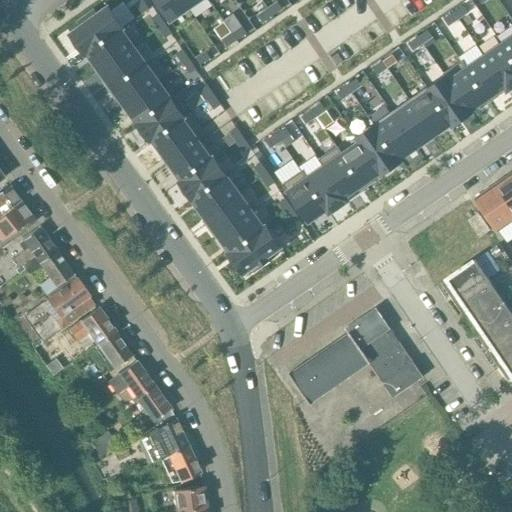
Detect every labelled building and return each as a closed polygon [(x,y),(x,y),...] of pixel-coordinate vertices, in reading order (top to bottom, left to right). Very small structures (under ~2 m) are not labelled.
[(142,0),(140,0),(135,4),(142,13),(148,8),(142,0)] [(181,0),(155,0),(170,21),(188,9),(181,0)] [(181,0),(188,9),(189,8),(197,3),(201,0),(181,0)] [(278,2),(268,9),(272,15),(282,9),(278,2)] [(464,6),(454,13),(458,19),(468,13),(464,6)] [(82,26),(70,34),(79,46),(84,52),(86,55),(88,54),(121,30),(123,29),(122,27),(116,18),(111,11),(108,7),(102,12),(97,15),(94,12),(79,23),(82,26)] [(268,9),(258,16),(262,22),(272,15),(268,9)] [(454,13),(444,20),(449,26),(458,19),(454,13)] [(158,14),(152,19),(159,28),(165,24),(158,14)] [(165,24),(159,28),(165,38),(172,34),(165,24)] [(242,27),(232,33),(237,40),(246,33),(244,30),(242,27)] [(121,30),(88,54),(93,62),(100,71),(133,47),(127,38),(121,30)] [(428,31),(418,37),(423,44),(433,37),(428,31)] [(232,33),(222,40),(227,47),(237,40),(232,33)] [(418,37),(408,44),(413,51),(423,44),(418,37)] [(511,37),(503,44),(511,57),(511,37)] [(485,56),(484,57),(504,88),(505,89),(507,91),(511,87),(511,57),(503,44),(493,51),(485,56)] [(133,47),(100,71),(106,80),(112,88),(146,64),(133,47)] [(183,50),(176,54),(183,64),(190,60),(183,50)] [(206,51),(196,58),(200,64),(210,58),(206,51)] [(393,55),(383,62),(387,68),(397,62),(393,55)] [(484,57),(467,69),(488,98),(496,93),(500,91),(504,88),(484,57)] [(190,60),(183,64),(190,74),(196,70),(190,60)] [(454,66),(444,73),(447,77),(470,111),(474,108),(478,105),(479,105),(488,98),(467,69),(462,61),(454,66)] [(383,62),(373,68),(377,75),(387,68),(383,62)] [(146,64),(112,88),(119,97),(119,98),(125,106),(158,82),(158,81),(146,65),(146,64)] [(428,90),(427,91),(451,124),(452,126),(462,120),(471,113),(470,111),(447,77),(428,90)] [(357,80),(347,86),(352,93),(361,86),(357,80)] [(158,82),(125,106),(137,123),(171,99),(158,82)] [(207,85),(201,90),(207,100),(214,95),(207,85)] [(347,86),(337,93),(342,100),(352,93),(347,86)] [(427,91),(411,102),(434,136),(451,124),(427,91)] [(214,95),(207,100),(214,110),(221,105),(214,95)] [(171,99),(137,123),(150,140),(151,139),(183,116),(179,110),(171,99)] [(401,108),(393,114),(416,148),(422,144),(434,136),(411,102),(401,108)] [(316,107),(311,111),(316,117),(326,110),(321,104),(316,107)] [(304,116),(302,117),(306,124),(316,117),(311,111),(304,116)] [(183,116),(151,139),(164,156),(167,160),(196,139),(193,135),(201,129),(189,112),(183,116)] [(393,114),(376,126),(399,160),(416,148),(393,114)] [(365,133),(356,139),(359,143),(379,173),(381,175),(391,168),(400,162),(399,160),(376,126),(375,126),(365,133)] [(236,128),(230,132),(236,142),(243,137),(236,128)] [(286,128),(276,135),(280,142),(290,135),(286,128)] [(276,135),(266,142),(271,148),(280,142),(276,135)] [(243,137),(236,142),(243,152),(250,147),(243,137)] [(196,139),(167,160),(170,164),(181,180),(211,159),(202,146),(199,143),(196,139)] [(347,151),(343,154),(363,184),(371,179),(379,174),(379,173),(359,143),(352,148),(347,151)] [(332,150),(319,159),(325,167),(346,197),(354,191),(363,185),(363,184),(343,154),(341,151),(339,149),(337,146),(332,150)] [(181,180),(179,182),(192,200),(226,176),(219,167),(213,158),(211,159),(181,180)] [(261,163),(254,168),(261,178),(267,173),(261,163)] [(325,167),(306,180),(326,210),(329,214),(339,207),(348,201),(346,197),(325,167)] [(292,177),(282,184),(309,222),(326,210),(306,180),(300,172),(292,177)] [(267,173),(261,178),(268,188),(274,183),(267,173)] [(511,174),(495,186),(511,210),(511,174)] [(226,176),(192,200),(205,217),(239,193),(232,184),(226,176)] [(0,215),(21,201),(7,183),(2,186),(4,189),(0,192),(0,215)] [(511,220),(511,210),(495,186),(476,199),(498,230),(511,220)] [(239,193),(205,217),(206,219),(217,234),(218,235),(251,211),(239,193)] [(285,199),(278,204),(285,213),(292,209),(285,199)] [(21,201),(0,215),(0,241),(28,221),(30,225),(35,221),(21,201)] [(292,209),(285,213),(292,223),(299,219),(292,209)] [(251,211),(218,235),(218,236),(230,252),(263,228),(251,211)] [(56,250),(40,227),(22,239),(23,240),(17,244),(23,251),(12,259),(19,268),(22,265),(23,266),(30,258),(31,259),(34,256),(38,262),(56,250)] [(230,252),(228,254),(243,274),(245,273),(252,268),(255,271),(261,266),(270,260),(274,257),(271,254),(279,248),(280,248),(273,237),(265,227),(263,228),(230,252)] [(499,245),(490,251),(495,259),(505,253),(499,245)] [(74,274),(56,250),(38,262),(34,256),(31,259),(30,258),(23,266),(29,274),(40,267),(48,278),(39,285),(46,294),(74,274)] [(453,300),(487,277),(475,260),(441,283),(453,300)] [(499,294),(487,277),(453,300),(464,317),(499,294)] [(95,304),(76,279),(12,326),(30,349),(42,340),(43,342),(95,304)] [(510,311),(499,294),(464,317),(476,335),(510,311)] [(114,331),(98,308),(81,320),(68,329),(76,341),(89,332),(97,343),(114,331)] [(423,377),(413,363),(376,308),(345,329),(349,334),(291,374),(290,373),(289,374),(310,405),(312,404),(311,403),(369,363),(393,398),(423,377)] [(511,335),(511,313),(510,311),(476,335),(488,352),(511,335)] [(132,355),(114,331),(97,343),(115,367),(132,355)] [(511,335),(488,352),(500,369),(511,360),(511,335)] [(511,360),(500,369),(511,386),(511,360)] [(153,384),(137,361),(109,382),(117,394),(128,386),(136,397),(153,384)] [(171,409),(153,384),(136,397),(154,421),(171,409)] [(188,445),(175,419),(156,429),(139,437),(151,463),(168,454),(188,445)] [(93,440),(91,442),(97,452),(101,457),(103,455),(116,446),(106,431),(93,440)] [(201,471),(188,445),(168,454),(181,482),(201,471)] [(128,493),(122,478),(118,479),(115,481),(121,496),(123,496),(128,493)] [(206,507),(203,487),(174,491),(177,510),(206,507)] [(124,502),(122,502),(123,507),(124,511),(138,511),(136,499),(124,502)]
